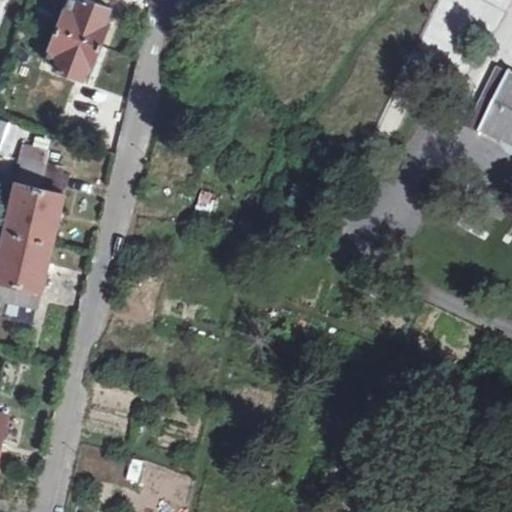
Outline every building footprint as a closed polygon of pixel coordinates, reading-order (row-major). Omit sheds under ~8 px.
[(50,62),(61,66),(59,69),(86,80),(94,62),(99,64),(111,32),(105,30),(112,11),(86,1),(84,5),(72,0),(50,62)] [(498,98),(488,119),(481,133),(511,148),(511,82),(507,80),(496,75),(487,92),(498,98)] [(498,98),(487,92),(476,113),(488,119),(498,98)] [(0,118),(0,154),(13,157),(22,124),(0,118)] [(45,166),(47,149),(21,146),(19,163),(45,166)] [(65,197),(21,186),(9,235),(0,275),(0,281),(44,292),(65,197)] [(201,191),(198,211),(218,214),(221,194),(201,191)] [(0,454),(9,417),(0,414),(0,454)]
